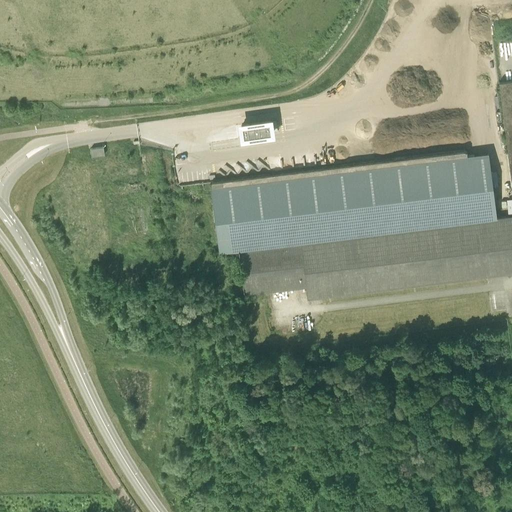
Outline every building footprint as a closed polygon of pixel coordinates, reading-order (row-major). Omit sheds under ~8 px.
[(511,79),(499,81),(511,191),(511,79)] [(271,133),(269,121),(241,125),(243,137),(271,133)] [(105,154),(104,146),(91,148),(92,156),(105,154)] [(280,244),(497,217),(488,152),(487,152),(465,154),(465,150),(280,173),(217,180),(208,181),(216,252),(239,249),(280,244)] [(511,215),(497,217),(239,249),(244,293),(306,285),(307,297),(511,271),(511,215)]
